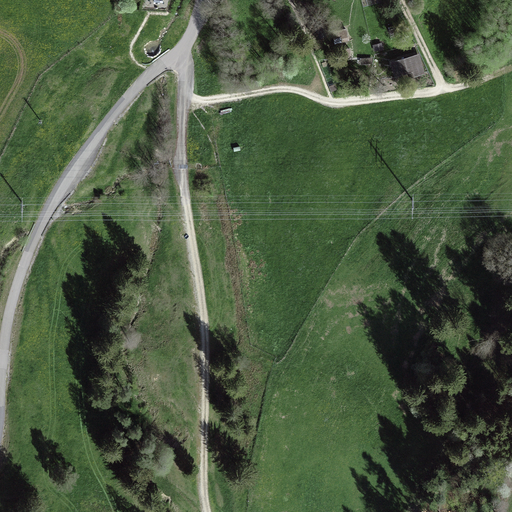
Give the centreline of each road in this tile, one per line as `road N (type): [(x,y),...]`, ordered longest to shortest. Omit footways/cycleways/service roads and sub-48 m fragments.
road 1 (unclassified): [(209,0),(187,42),(88,148),(33,234),(3,345),(0,429)]
road 2 (track): [(206,511),(203,341),(180,168),(187,42)]
road 3 (track): [(183,106),(284,88),(332,104),(356,102),(469,86),(511,70)]
